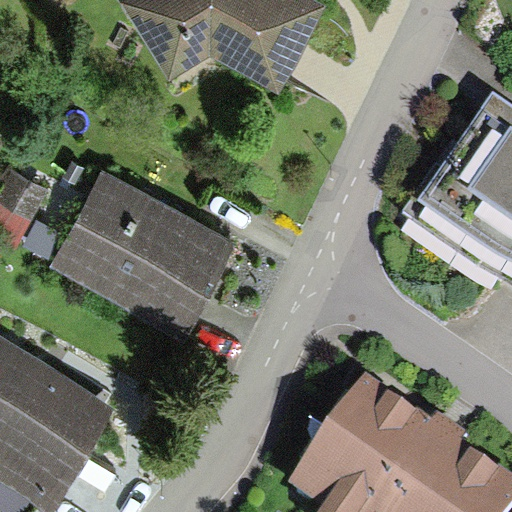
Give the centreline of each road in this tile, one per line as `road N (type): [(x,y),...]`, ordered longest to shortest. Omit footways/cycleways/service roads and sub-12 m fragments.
road 1 (residential): [(313,265),(443,0)]
road 2 (residential): [(173,511),(241,420),(313,265)]
road 3 (residential): [(313,265),(511,404)]
